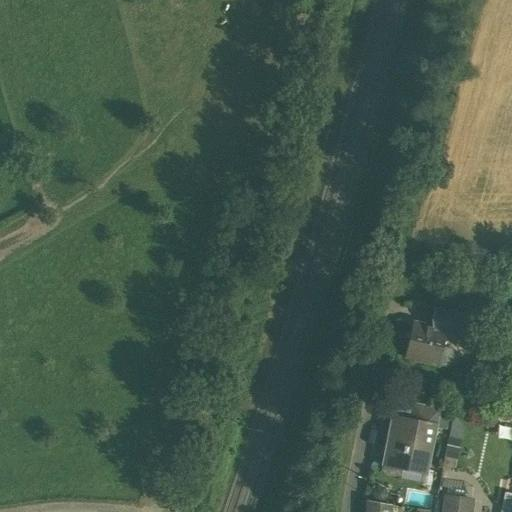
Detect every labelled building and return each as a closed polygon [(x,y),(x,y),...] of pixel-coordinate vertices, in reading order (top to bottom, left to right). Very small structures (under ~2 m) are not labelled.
[(472,316),(435,308),(431,327),(446,331),(445,333),(468,338),(472,316)] [(431,327),(412,323),(404,356),(438,364),(442,347),(445,333),(446,331),(431,327)] [(450,348),(442,347),(438,364),(446,366),(451,362),(453,355),(450,348)] [(408,420),(393,417),(384,463),(425,471),(438,407),(412,402),(410,414),(408,420)] [(511,511),(511,494),(504,493),(500,511),(511,511)] [(470,511),(471,501),(444,497),(442,511),(470,511)] [(388,511),(388,504),(368,500),(367,511),(388,511)]
